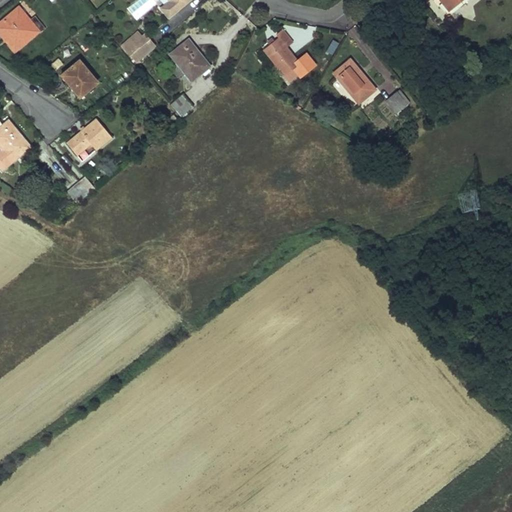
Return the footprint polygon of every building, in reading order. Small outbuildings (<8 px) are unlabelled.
[(167,0),(170,2),(161,9),(168,17),(189,0),(167,0)] [(440,0),(449,10),(462,0),(440,0)] [(24,17),(26,15),(20,7),(0,23),(0,26),(10,40),(7,42),(14,51),(38,32),(40,34),(46,29),(35,16),(30,20),(28,22),(24,17)] [(10,40),(0,26),(0,33),(7,42),(10,40)] [(293,68),(299,63),(287,46),(293,41),(284,30),(277,35),(279,38),(274,42),(270,45),(264,50),(289,82),(298,74),(293,68)] [(126,49),(142,37),(138,33),(123,46),(126,49)] [(154,44),(146,34),(142,37),(126,49),(134,60),(154,44)] [(191,82),(211,66),(189,39),(169,55),(191,82)] [(350,59),(333,74),(359,104),(376,90),(350,59)] [(79,97),(97,83),(80,61),(62,75),(79,97)] [(293,68),(298,74),(305,69),(299,63),(293,68)] [(397,91),(385,101),(396,114),(408,105),(397,91)] [(193,105),(184,94),(171,104),(181,116),(193,105)] [(168,128),(178,119),(174,115),(164,123),(168,128)] [(112,137),(97,118),(66,143),(77,156),(91,144),(96,150),(112,137)] [(0,148),(1,151),(0,151),(0,169),(1,171),(31,148),(9,121),(0,127),(0,148)] [(85,176),(79,181),(89,193),(95,189),(85,176)] [(77,203),(89,193),(79,181),(67,191),(77,203)] [(475,191),(458,195),(462,212),(479,207),(475,191)]
